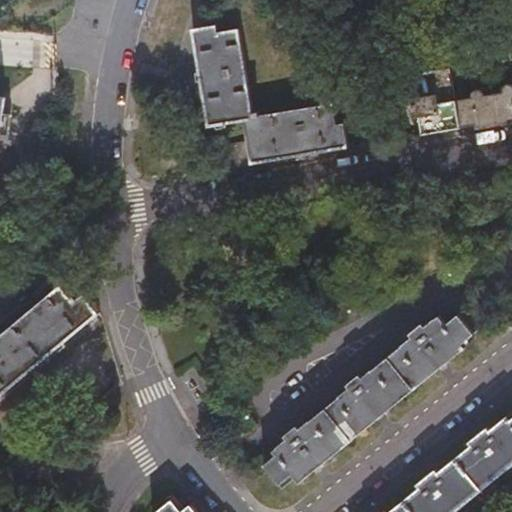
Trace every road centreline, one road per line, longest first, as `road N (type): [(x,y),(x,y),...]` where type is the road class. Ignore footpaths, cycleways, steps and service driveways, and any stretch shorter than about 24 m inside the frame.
road 1 (residential): [(112,215),(511,146)]
road 2 (residential): [(318,511),(511,364)]
road 3 (residential): [(112,215),(127,307),(174,427)]
road 4 (residential): [(134,0),(108,87),(112,215)]
